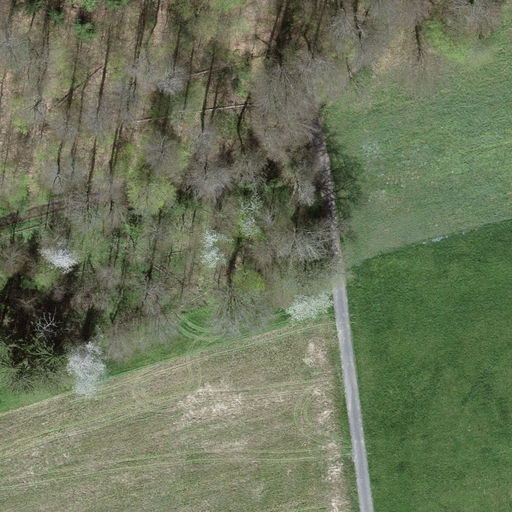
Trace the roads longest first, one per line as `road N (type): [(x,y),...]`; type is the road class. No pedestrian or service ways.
road 1 (track): [(368,511),(316,92)]
road 2 (track): [(0,222),(213,160),(265,136),(316,92)]
road 3 (track): [(316,92),(424,0)]
